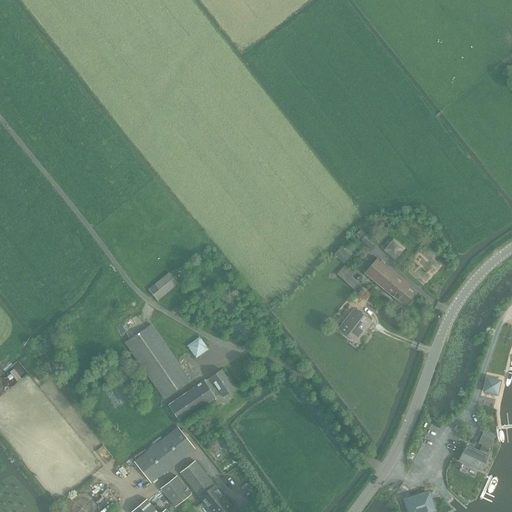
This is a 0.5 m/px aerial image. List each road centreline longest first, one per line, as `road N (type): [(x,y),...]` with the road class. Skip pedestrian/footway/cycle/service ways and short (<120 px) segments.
road 1 (track): [(212,340),(143,298),(0,120)]
road 2 (secondary): [(354,511),(416,412),(452,315),(511,252)]
